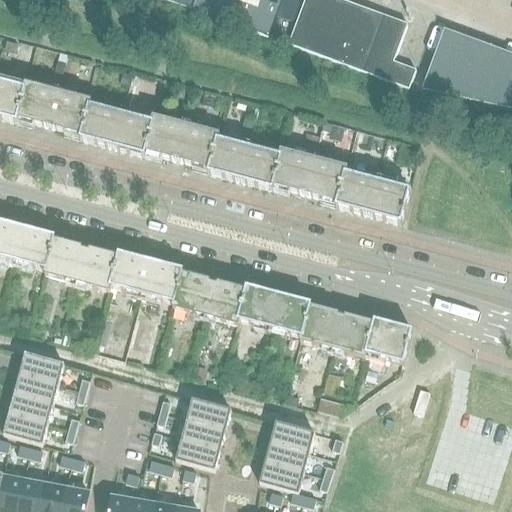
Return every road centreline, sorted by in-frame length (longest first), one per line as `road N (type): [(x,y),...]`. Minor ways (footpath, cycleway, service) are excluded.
road 1 (secondary): [(0,189),(511,331)]
road 2 (secondary): [(511,297),(0,160)]
